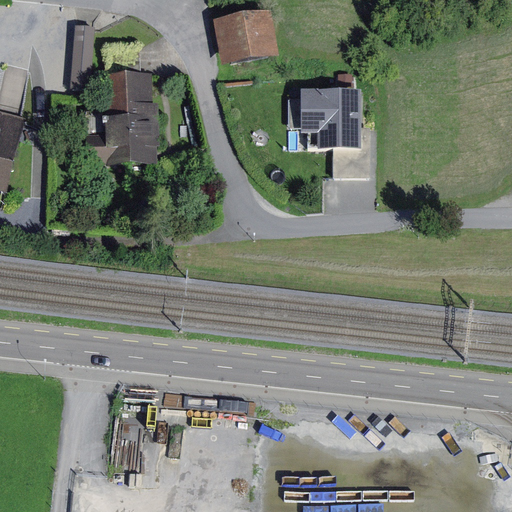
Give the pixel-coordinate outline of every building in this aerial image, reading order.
[(276,15),(219,22),(225,66),(282,59),(276,15)] [(100,32),(79,30),(74,88),(95,90),(100,32)] [(158,170),(156,75),(105,75),(106,143),(84,144),(84,172),(158,170)] [(360,132),(360,92),(307,92),(307,153),(332,153),(332,181),(370,181),(370,132),(360,132)] [(303,95),(291,95),(291,141),(303,141),(303,95)] [(0,201),(11,204),(29,121),(0,114),(0,201)] [(296,431),(289,511),(476,511),(482,446),(296,431)]
